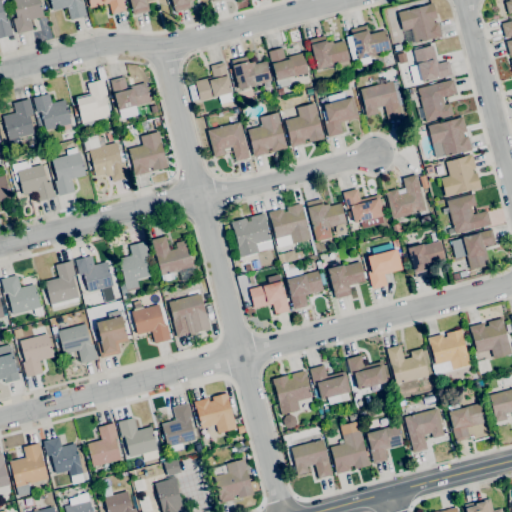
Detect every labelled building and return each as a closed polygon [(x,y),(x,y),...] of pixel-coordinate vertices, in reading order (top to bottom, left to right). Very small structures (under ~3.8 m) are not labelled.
[(0,37),(0,0),(6,20),(8,20),(12,35),(0,37)] [(16,34),(12,19),(16,18),(11,0),(38,0),(43,16),(29,20),(32,30),(16,34)] [(69,20),(66,7),(51,11),(48,0),(81,0),(85,16),(69,20)] [(111,14),(108,3),(89,8),(87,0),(121,0),(124,10),(111,14)] [(132,15),(131,9),(128,0),(152,0),(146,2),(147,6),(148,11),(132,15)] [(173,12),(170,0),(190,0),(187,1),(189,8),(173,12)] [(511,34),(504,37),(500,23),(511,19),(511,12),(507,14),(504,2),(511,0),(511,34)] [(414,42),(410,28),(402,30),(397,11),(406,9),(432,2),(436,18),(432,19),(433,23),(437,22),(441,36),(433,39),(432,37),(414,42)] [(351,62),(345,38),(351,36),(349,28),(365,25),(368,34),(384,30),(389,50),(373,54),(373,55),(357,59),(355,52),(357,60),(351,62)] [(340,74),(337,62),(332,64),(332,65),(331,66),(331,67),(317,71),(309,39),(324,35),(325,40),(326,39),(326,42),(332,41),(332,43),(344,40),(349,59),(347,60),(351,72),(340,74)] [(421,82),(416,63),(415,64),(412,50),(432,45),(436,64),(447,61),(451,75),(438,78),(437,78),(421,82)] [(277,88),(267,51),(281,47),(284,58),(302,53),(307,72),(288,78),(290,85),(277,88)] [(238,90),(230,61),(246,56),(247,62),(247,63),(253,62),(254,64),(265,61),(271,81),(238,90)] [(219,103),(218,96),(199,101),(194,82),(212,77),(209,66),(223,62),(233,99),(219,103)] [(83,129),(81,123),(78,113),(79,113),(75,98),(89,94),(86,84),(99,80),(96,69),(101,67),(105,80),(102,80),(106,94),(104,95),(109,115),(91,120),(93,126),(83,129)] [(120,119),(114,94),(113,95),(109,80),(123,77),(126,88),(144,83),(149,102),(128,108),(130,116),(120,119)] [(425,122),(416,88),(452,79),(455,93),(446,96),(448,104),(449,103),(452,115),(425,122)] [(386,120),(383,106),(375,108),(376,112),(365,115),(363,108),(364,108),(359,89),(391,80),(400,116),(386,120)] [(191,101),(187,86),(193,85),(197,99),(191,101)] [(327,137),(323,121),(324,120),(321,111),(324,111),(322,104),(328,103),(326,96),(343,92),(344,98),(351,96),(357,117),(339,122),(342,133),(327,137)] [(62,133),(60,126),(44,130),(40,112),(35,113),(32,98),(48,94),(51,103),(65,99),(70,124),(68,124),(70,131),(62,133)] [(290,146),(284,120),(298,116),(295,107),(309,104),(307,96),(313,95),(315,102),(313,103),(323,139),(308,142),(307,138),(303,139),(303,143),(290,146)] [(9,145),(2,116),(14,113),(12,103),(28,99),(32,114),(29,114),(34,133),(18,137),(19,142),(9,145)] [(252,157),(250,149),(252,149),(247,129),(261,126),(258,117),(277,112),(286,148),(271,152),(270,148),(266,149),(267,153),(252,157)] [(436,158),(432,144),(431,145),(426,126),(461,117),(465,132),(462,133),(463,137),(466,136),(470,150),(462,153),(461,151),(436,158)] [(234,161),(230,147),(223,149),(225,155),(213,158),(206,130),(239,121),(249,157),(234,161)] [(134,176),(127,149),(142,145),(140,137),(158,132),(167,167),(152,171),(151,167),(147,168),(148,172),(134,176)] [(111,182),(108,169),(93,173),(87,150),(89,149),(87,140),(96,137),(99,147),(116,142),(121,163),(123,163),(127,178),(111,182)] [(57,196),(53,181),(56,180),(50,159),(79,152),(85,175),(70,179),(74,192),(57,196)] [(444,197),(435,164),(470,154),(474,169),(471,170),(472,174),(476,173),(480,188),(473,190),(473,188),(456,193),(456,194),(444,197)] [(38,201),(35,191),(22,195),(18,179),(15,180),(14,174),(16,173),(15,171),(41,164),(46,183),(50,182),(54,197),(38,201)] [(0,175),(5,174),(11,198),(0,201),(0,175)] [(391,219),(384,192),(395,189),(397,195),(405,192),(401,178),(415,175),(425,211),(411,215),(411,214),(391,219)] [(422,188),(420,185),(420,181),(426,180),(428,186),(422,188)] [(361,228),(359,221),(353,222),(354,223),(350,224),(346,212),(350,211),(349,207),(346,208),(342,192),(356,188),(359,200),(377,195),(383,215),(381,215),(383,222),(361,228)] [(454,234),(454,232),(448,234),(447,229),(452,228),(448,212),(442,214),(441,209),(447,208),(445,201),(472,194),(475,205),(469,207),(472,215),(486,211),(489,224),(454,234)] [(315,241),(305,202),(321,198),(322,205),(327,204),(328,206),(340,203),(345,223),(341,224),(344,226),(345,230),(343,234),(339,235),(335,233),(334,229),(335,225),(328,227),(331,237),(315,241)] [(277,250),(267,212),(281,208),(282,212),(286,211),(285,208),(300,203),(310,239),(282,246),(282,249),(277,250)] [(239,257),(229,222),(245,218),(245,222),(250,220),(249,217),(263,213),(265,220),(264,220),(270,240),(255,244),(257,252),(239,257)] [(469,270),(465,256),(457,258),(453,244),(449,245),(448,241),(461,238),(460,237),(491,230),(494,244),(484,246),(488,265),(469,270)] [(162,282),(155,255),(154,256),(150,240),(165,236),(168,250),(176,248),(174,243),(186,240),(193,267),(172,273),(173,279),(162,282)] [(126,291),(118,259),(130,255),(128,246),(144,241),(149,257),(145,258),(149,275),(135,279),(138,288),(126,291)] [(415,278),(406,248),(421,244),(422,245),(439,241),(445,264),(428,269),(429,274),(415,278)] [(371,289),(367,273),(371,271),(366,257),(372,255),(370,248),(389,243),(391,250),(395,249),(401,270),(382,274),(385,285),(371,289)] [(104,303),(100,288),(87,292),(82,274),(78,275),(74,260),(90,255),(93,265),(106,262),(109,273),(113,272),(117,284),(110,286),(114,300),(104,303)] [(50,308),(43,281),(57,278),(54,265),(70,260),(74,276),(71,277),(78,301),(50,308)] [(334,299),(326,269),(341,264),(342,266),(359,261),(364,281),(347,286),(350,295),(334,299)] [(292,310),(286,287),(287,286),(281,265),(286,263),(287,264),(294,262),(298,276),(317,271),(322,290),(304,295),(306,306),(292,310)] [(247,279),(244,271),(251,269),(254,277),(247,279)] [(460,278),(458,272),(466,270),(467,276),(460,278)] [(274,314),(271,304),(253,309),(248,289),(268,283),(266,277),(277,274),(287,311),(274,314)] [(35,317),(33,309),(12,315),(6,294),(4,295),(0,282),(0,278),(16,275),(19,288),(33,284),(42,315),(35,317)] [(176,338),(171,321),(173,320),(170,311),(166,313),(162,298),(172,295),(173,301),(199,293),(209,328),(176,338)] [(154,344),(150,331),(136,335),(130,312),(157,304),(163,325),(166,324),(170,339),(154,344)] [(100,358),(95,342),(100,341),(95,323),(120,316),(127,341),(116,344),(119,353),(100,358)] [(492,358),(490,349),(476,353),(470,332),(470,333),(468,327),(482,323),(483,326),(487,325),(486,322),(501,318),(511,353),(492,358)] [(80,363),(77,350),(63,354),(57,331),(83,324),(90,345),(92,344),(96,359),(80,363)] [(433,374),(431,365),(435,364),(429,345),(428,345),(426,338),(441,334),(442,338),(446,337),(445,333),(459,329),(469,365),(433,374)] [(25,378),(21,362),(23,361),(18,341),(47,333),(53,357),(38,361),(42,374),(25,378)] [(3,383),(2,379),(0,379),(0,346),(9,344),(18,379),(3,383)] [(394,384),(385,348),(399,345),(403,359),(410,357),(409,352),(420,349),(427,376),(394,384)] [(357,390),(353,374),(349,375),(345,359),(360,355),(363,366),(381,361),(387,382),(357,390)] [(479,371),(477,363),(486,361),(488,368),(479,371)] [(328,405),(326,398),(320,400),(315,384),(312,384),(308,369),(322,365),(325,376),(344,371),(349,391),(339,394),(341,401),(328,405)] [(280,415),(271,379),(304,371),(311,397),(296,401),(298,410),(280,415)] [(511,411),(504,414),(506,419),(495,422),(488,395),(511,388),(511,411)] [(217,433),(214,424),(200,428),(195,409),(194,409),(192,402),(206,398),(207,402),(211,401),(210,397),(225,393),(235,428),(217,433)] [(424,405),(422,398),(433,395),(435,402),(424,405)] [(171,452),(170,446),(166,447),(160,424),(174,420),(171,407),(187,403),(191,418),(188,419),(194,439),(180,443),(182,449),(171,452)] [(455,442),(447,412),(479,403),(484,423),(465,428),(468,438),(455,442)] [(412,452),(403,417),(405,416),(403,409),(415,406),(417,413),(435,408),(443,435),(431,438),(430,433),(422,435),(426,449),(412,452)] [(288,429),(283,426),(281,420),(284,416),(290,414),(294,417),(295,423),(292,427),(288,429)] [(129,457),(123,437),(120,438),(116,422),(132,417),(136,430),(149,426),(156,450),(129,457)] [(335,474),(329,447),(343,443),(338,425),(357,421),(368,466),(354,469),(353,465),(348,467),(349,471),(335,474)] [(92,467),(86,444),(100,440),(97,427),(113,423),(117,438),(114,439),(119,459),(92,467)] [(238,433),(236,427),(243,425),(244,432),(238,433)] [(372,463),(368,449),(369,448),(365,433),(396,425),(402,444),(383,449),(386,460),(372,463)] [(327,442),(325,436),(331,434),(333,440),(327,442)] [(69,477),(67,470),(55,474),(49,455),(46,456),(42,441),(58,437),(60,447),(74,443),(82,473),(69,477)] [(317,479),(313,464),(306,466),(307,472),(295,475),(293,468),(295,468),(290,448),(321,439),(331,475),(317,479)] [(17,496),(8,462),(24,458),(22,447),(37,443),(46,479),(27,484),(29,493),(17,496)] [(0,487),(0,452),(8,485),(0,487)] [(166,476),(162,463),(175,458),(179,472),(166,476)] [(220,503),(213,476),(227,472),(225,464),(242,459),(252,494),(237,498),(236,494),(232,495),(233,499),(220,503)] [(161,511),(153,484),(175,478),(179,492),(177,493),(182,509),(176,510),(176,511),(161,511)] [(106,511),(102,497),(126,491),(131,509),(135,508),(136,511),(106,511)] [(64,511),(63,506),(69,505),(68,499),(76,497),(76,495),(86,493),(91,511),(64,511)] [(465,511),(464,505),(489,499),(492,511),(500,509),(500,511),(465,511)]
